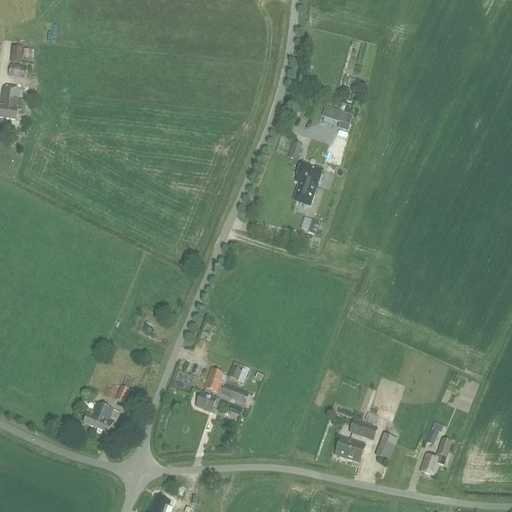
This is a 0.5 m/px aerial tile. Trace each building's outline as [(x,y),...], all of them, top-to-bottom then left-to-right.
[(12,46),(10,63),(20,64),(22,47),(12,46)] [(8,77),(25,80),(27,68),(10,65),(8,77)] [(0,119),(16,122),(17,115),(30,117),(32,105),(18,103),(20,90),(3,88),(0,107),(0,119)] [(339,111),(350,114),(353,108),(355,109),(356,105),(343,100),(339,111)] [(326,109),(323,117),(325,118),(334,121),(341,123),(339,129),(347,131),(352,117),(326,109)] [(301,157),(322,163),(329,141),(307,135),(301,157)] [(344,141),(333,137),(327,154),(339,157),(344,141)] [(289,158),(297,162),(302,146),(294,143),(289,158)] [(300,184),(294,201),(310,207),(316,189),(317,189),(323,171),(302,164),(296,182),(300,184)] [(257,189),(265,198),(271,193),(263,184),(257,189)] [(244,207),(248,213),(259,207),(255,200),(244,207)] [(313,221),(309,232),(315,234),(319,223),(313,221)] [(341,265),(340,269),(356,273),(357,268),(341,265)] [(143,318),(140,325),(146,327),(149,319),(143,318)] [(250,370),(234,363),(228,378),(243,384),(250,370)] [(205,394),(211,396),(212,392),(218,395),(225,376),(211,371),(205,389),(206,390),(205,394)] [(175,382),(172,389),(181,393),(184,386),(175,382)] [(106,383),(102,393),(111,396),(115,386),(106,383)] [(125,404),(130,391),(121,387),(116,400),(125,404)] [(226,387),(222,396),(246,405),(249,396),(226,387)] [(84,399),(93,403),(96,397),(97,397),(99,392),(89,388),(84,399)] [(214,398),(211,396),(205,394),(204,394),(204,396),(202,395),(197,409),(212,414),(215,407),(218,408),(221,401),(216,400),(214,400),(214,398)] [(147,401),(138,396),(134,405),(144,409),(147,401)] [(114,411),(98,405),(95,413),(91,411),(88,418),(87,417),(84,426),(97,431),(97,433),(102,436),(103,434),(108,436),(111,429),(114,430),(116,424),(110,421),(114,411)] [(242,409),(237,407),(234,414),(240,416),(242,409)] [(364,421),(376,425),(375,427),(382,430),(385,420),(378,418),(379,417),(367,413),(364,421)] [(457,425),(458,419),(449,417),(448,423),(457,425)] [(349,434),(373,442),(378,429),(354,420),(349,434)] [(434,424),(432,430),(439,433),(442,427),(434,424)] [(433,446),(439,433),(432,430),(426,443),(433,446)] [(384,435),(375,457),(389,462),(398,440),(384,435)] [(360,465),(366,448),(342,439),(336,457),(360,465)] [(443,440),(438,455),(448,459),(453,444),(443,440)] [(427,457),(421,473),(434,478),(440,461),(427,457)] [(156,497),(150,511),(166,511),(170,502),(155,496),(155,497),(156,497)]
